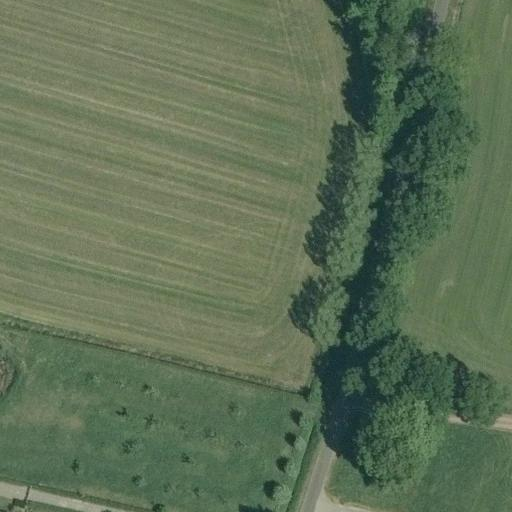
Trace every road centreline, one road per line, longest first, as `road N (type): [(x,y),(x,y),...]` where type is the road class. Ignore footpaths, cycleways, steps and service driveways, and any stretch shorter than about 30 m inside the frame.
road 1 (unclassified): [(308,511),(370,305),(442,0)]
road 2 (track): [(511,422),(343,398)]
